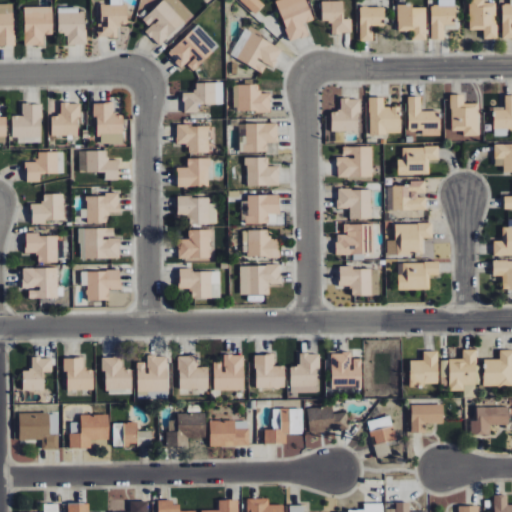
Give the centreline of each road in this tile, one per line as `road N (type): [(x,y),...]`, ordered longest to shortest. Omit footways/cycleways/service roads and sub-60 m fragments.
road 1 (residential): [(511,317),(0,324)]
road 2 (residential): [(0,474),(338,471)]
road 3 (residential): [(127,67),(149,92),(148,324)]
road 4 (residential): [(305,72),(304,322)]
road 5 (residential): [(511,64),(305,72)]
road 6 (residential): [(463,318),(461,185)]
road 7 (residential): [(0,74),(127,67)]
